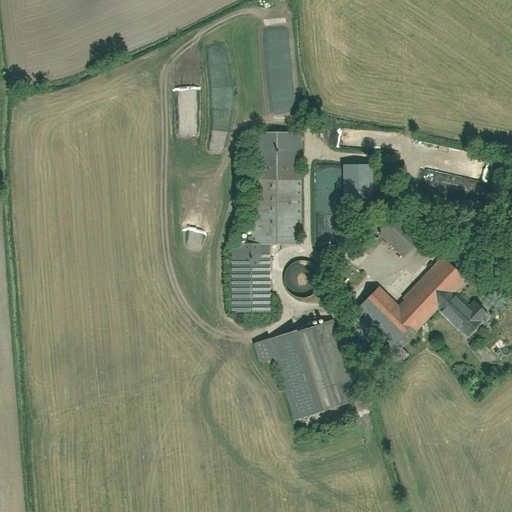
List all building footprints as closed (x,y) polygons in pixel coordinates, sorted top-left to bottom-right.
[(274,247),(303,247),(304,131),(252,131),(251,247),(274,247)] [(347,164),(347,196),(372,196),(372,164),(347,164)] [(397,217),(382,231),(404,255),(419,241),(397,217)] [(232,314),(274,314),(274,247),(251,247),(233,247),(232,314)] [(441,249),(399,295),(382,280),(358,306),(401,345),(412,333),(415,336),(440,309),(469,335),(488,315),(474,303),(471,306),(459,295),(473,279),(441,249)] [(292,296),(297,299),(303,300),(310,299),(315,296),(319,291),(322,285),(322,279),(320,273),(317,268),(312,264),(306,262),(300,262),(294,264),(289,268),(285,273),(284,280),(285,286),(287,292),(292,296)] [(275,357),(296,423),(361,402),(335,321),(258,345),(263,361),(275,357)]
